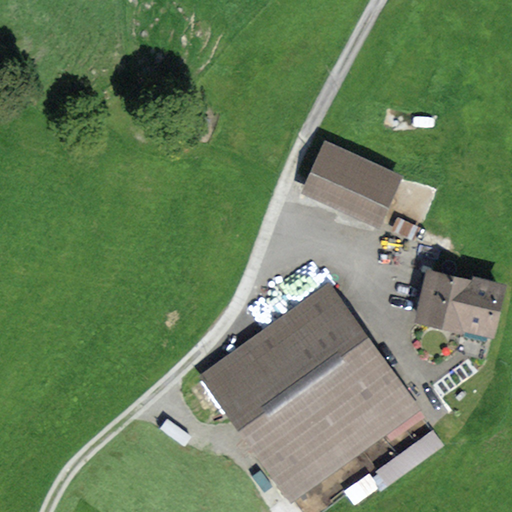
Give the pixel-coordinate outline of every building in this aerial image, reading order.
[(324,145),(305,192),(414,237),(434,190),(324,145)] [(433,273),(421,322),(493,341),(506,292),(433,273)] [(420,413),(329,287),(201,379),(291,505),(420,413)] [(434,418),(377,459),(390,477),(446,435),(434,418)] [(345,480),(356,497),(380,482),(369,464),(345,480)]
